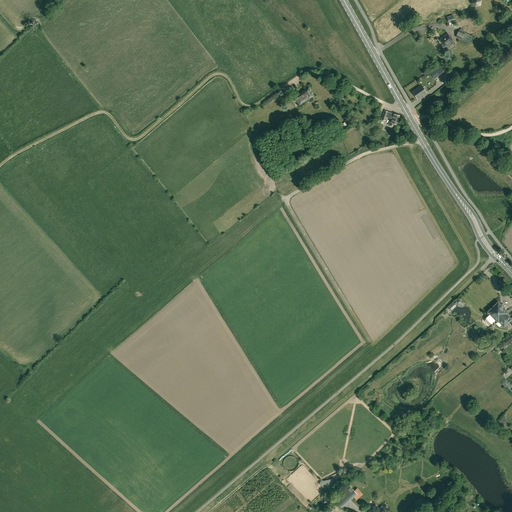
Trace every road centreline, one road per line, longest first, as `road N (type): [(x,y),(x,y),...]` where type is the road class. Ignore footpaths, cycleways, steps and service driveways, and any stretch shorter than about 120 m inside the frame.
road 1 (track): [(406,99),(385,105),(314,68),(251,105),(216,71),(134,139),(101,112),(0,166)]
road 2 (track): [(347,306),(286,199),(363,153),(421,139)]
road 3 (primary): [(445,179),(342,0)]
road 4 (track): [(0,9),(19,31),(37,20),(101,112)]
